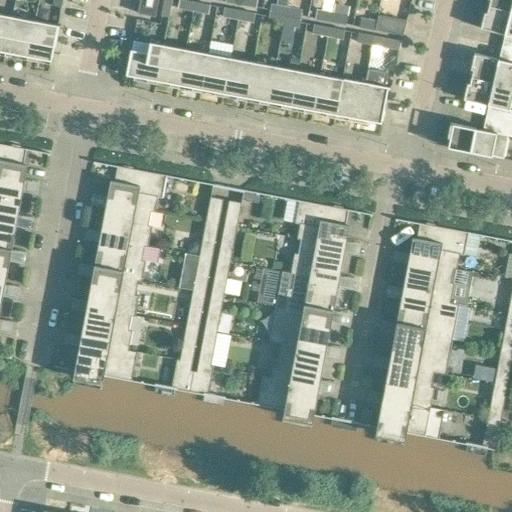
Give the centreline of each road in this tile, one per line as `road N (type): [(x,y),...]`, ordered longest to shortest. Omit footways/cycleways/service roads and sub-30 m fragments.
road 1 (residential): [(396,171),(80,111)]
road 2 (residential): [(35,365),(80,111)]
road 3 (residential): [(396,171),(351,409)]
road 4 (residential): [(238,511),(13,468)]
road 5 (residential): [(409,174),(450,0)]
